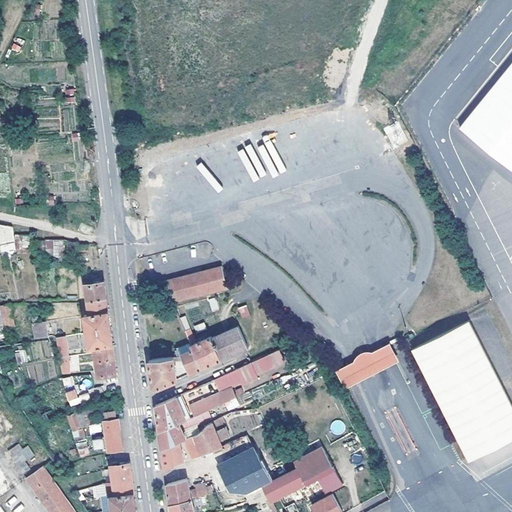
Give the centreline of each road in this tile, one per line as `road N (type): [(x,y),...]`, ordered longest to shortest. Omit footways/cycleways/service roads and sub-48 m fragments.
road 1 (secondary): [(135,399),(86,0)]
road 2 (unknown): [(422,487),(350,339)]
